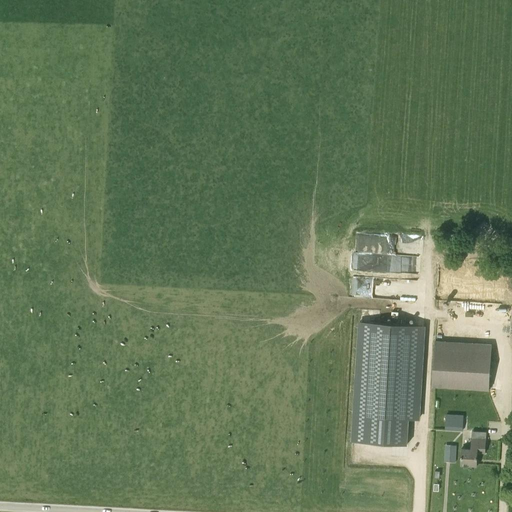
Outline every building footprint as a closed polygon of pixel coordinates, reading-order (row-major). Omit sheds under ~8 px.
[(511,270),(439,266),(437,301),(448,302),(448,305),(454,305),(454,302),(505,305),(505,298),(510,298),(511,270)] [(424,326),(360,322),(353,442),(407,445),(409,419),(418,419),(424,326)] [(491,344),(472,343),(435,341),(433,366),(432,387),(488,390),(491,344)] [(486,439),(471,439),(470,449),(461,448),(461,465),(477,466),(477,452),(485,453),(486,439)] [(455,462),(456,446),(446,446),(445,462),(448,462),(455,462)]
